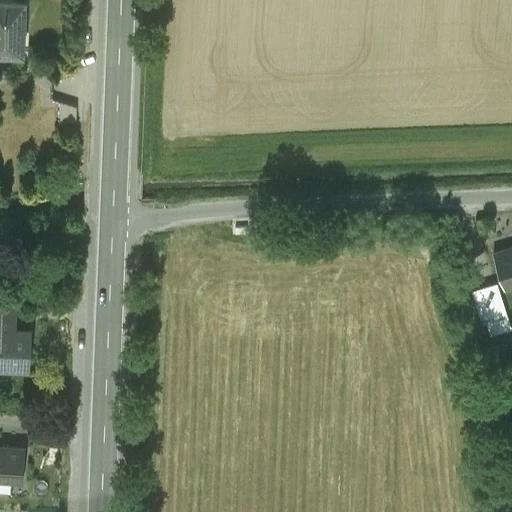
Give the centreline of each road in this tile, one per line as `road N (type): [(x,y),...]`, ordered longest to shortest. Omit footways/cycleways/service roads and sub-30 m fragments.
road 1 (unclassified): [(511,196),(113,221)]
road 2 (primary): [(113,221),(101,511)]
road 3 (primary): [(124,0),(113,221)]
